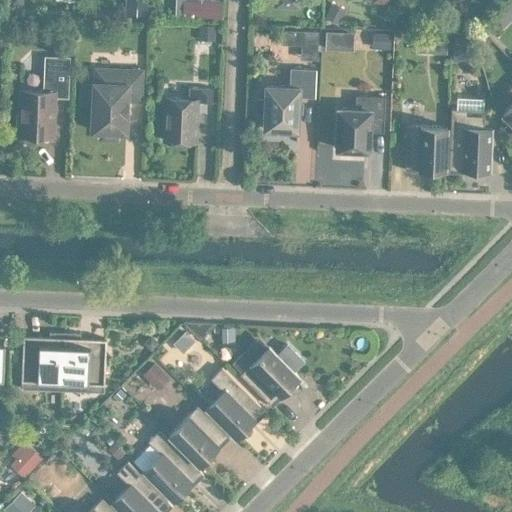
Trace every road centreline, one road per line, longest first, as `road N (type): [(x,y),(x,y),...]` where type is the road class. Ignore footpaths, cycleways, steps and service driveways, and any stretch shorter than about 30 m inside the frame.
road 1 (residential): [(511,215),(0,187)]
road 2 (residential): [(0,307),(434,331)]
road 3 (residential): [(253,511),(434,331)]
